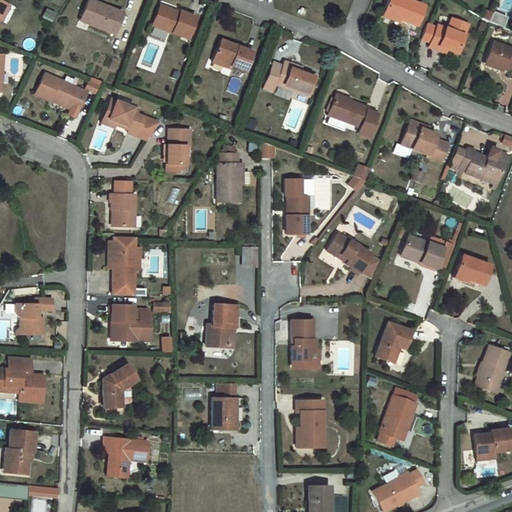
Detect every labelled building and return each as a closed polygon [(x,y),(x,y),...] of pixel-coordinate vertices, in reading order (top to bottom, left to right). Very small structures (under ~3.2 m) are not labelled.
[(9,1),(6,0),(5,0),(0,11),(0,16),(1,17),(9,1)] [(102,0),(80,0),(77,11),(90,14),(88,19),(109,27),(117,5),(102,0)] [(398,0),(388,0),(381,16),(407,28),(417,7),(398,0)] [(47,8),(38,4),(34,12),(43,16),(47,8)] [(307,10),(300,7),(297,14),(305,17),(307,10)] [(155,8),(151,22),(190,36),(196,16),(177,9),(175,15),(155,8)] [(493,14),(489,12),(485,22),(498,27),(501,20),(492,17),(493,14)] [(425,45),(423,49),(431,52),(432,49),(440,52),(449,55),(457,37),(455,37),(460,27),(446,21),(442,31),(432,28),(431,30),(425,45)] [(416,41),(425,45),(431,30),(422,26),(416,41)] [(219,39),(212,65),(245,75),(253,50),(219,39)] [(511,55),(486,46),(480,63),(511,75),(511,55)] [(273,63),(264,88),(273,91),(276,85),(308,96),(316,76),(301,71),(291,67),(292,64),(284,61),(282,67),(273,63)] [(43,71),(33,92),(48,100),(50,97),(69,105),(66,113),(73,116),(84,91),(43,71)] [(337,96),(330,115),(358,124),(356,132),(365,136),(374,111),(364,109),(365,105),(337,96)] [(106,98),(99,118),(129,129),(127,132),(147,140),(158,123),(137,115),(138,111),(106,98)] [(408,124),(401,144),(430,153),(428,157),(441,161),(446,143),(434,139),(436,133),(408,124)] [(163,155),(162,174),(172,176),(172,167),(180,167),(180,147),(185,148),(186,133),(164,133),(164,146),(159,146),(159,155),(163,155)] [(511,138),(504,135),(501,143),(511,147),(510,148),(511,149),(511,138)] [(268,158),(267,146),(254,141),(255,158),(268,158)] [(462,168),(459,176),(463,177),(466,171),(468,172),(468,173),(482,179),(483,177),(499,182),(508,158),(504,157),(505,154),(499,152),(499,150),(491,148),(487,158),(475,153),(476,151),(469,148),(467,152),(462,168)] [(222,149),(220,149),(220,160),(214,160),(214,198),(236,198),(236,181),(245,181),(246,168),(239,168),(239,160),(235,160),(235,150),(232,149),(222,149)] [(459,149),(453,165),(462,168),(467,152),(459,149)] [(412,169),(408,180),(418,184),(423,176),(412,169)] [(345,186),(354,190),(360,181),(348,177),(345,186)] [(283,179),(283,195),(285,195),(299,195),(299,179),(283,179)] [(114,182),(113,195),(128,196),(129,182),(114,182)] [(113,211),(112,228),(132,229),(133,196),(128,196),(113,195),(108,195),(108,204),(110,204),(110,211),(113,211)] [(299,195),(285,195),(285,211),(287,210),(287,215),(283,215),(283,234),(304,234),(304,216),(305,216),(305,205),(300,205),(300,195),(299,195)] [(369,252),(335,231),(325,249),(336,256),(338,253),(346,258),(343,262),(357,271),(358,269),(371,277),(378,260),(368,253),(369,252)] [(433,264),(442,269),(451,246),(440,241),(438,247),(406,234),(399,252),(417,259),(417,262),(432,268),(433,264)] [(130,245),(130,237),(111,237),(111,244),(130,245)] [(110,273),(109,296),(129,297),(129,273),(130,252),(130,245),(111,244),(110,273)] [(242,244),(242,263),(251,263),(250,244),(242,244)] [(459,253),(451,275),(473,284),(475,280),(481,282),(487,264),(459,253)] [(17,331),(17,333),(44,334),(44,318),(38,320),(38,311),(51,313),(51,298),(34,298),(34,302),(14,302),(14,312),(19,316),(19,329),(17,331)] [(206,344),(227,345),(227,323),(235,324),(234,302),(213,302),(213,321),(206,321),(206,344)] [(144,335),(145,314),(142,311),(134,311),(134,315),(128,314),(128,307),(107,306),(106,323),(112,323),(112,328),(110,328),(109,342),(126,342),(126,335),(144,335)] [(310,318),(289,318),(289,337),(291,338),(291,344),(289,344),(288,359),(308,359),(308,348),(312,348),(312,338),(310,338),(310,318)] [(386,319),(373,354),(391,361),(398,344),(403,347),(409,328),(386,319)] [(235,345),(235,324),(227,323),(227,345),(235,345)] [(486,342),(473,382),(493,390),(496,380),(494,380),(505,349),(486,342)] [(312,348),(308,348),(308,359),(288,359),(288,366),(315,367),(315,348),(312,348)] [(28,375),(25,375),(26,357),(6,356),(5,366),(0,366),(0,390),(16,391),(15,395),(27,395),(27,400),(39,400),(40,372),(28,372),(28,375)] [(100,381),(101,409),(119,409),(119,403),(125,403),(127,401),(127,387),(125,385),(134,379),(123,366),(100,381)] [(235,398),(236,384),(218,384),(218,397),(235,398)] [(393,395),(381,432),(399,439),(403,428),(406,430),(415,402),(393,395)] [(232,420),(232,407),(236,407),(236,398),(235,398),(218,397),(213,397),(212,429),(235,430),(235,420),(232,420)] [(293,432),(294,445),(314,445),(314,435),(320,435),(320,399),(293,399),(293,410),(297,410),(297,426),(297,432),(293,432)] [(469,435),(474,463),(483,461),(482,458),(491,456),(489,450),(508,447),(508,445),(511,444),(511,429),(505,430),(504,425),(485,429),(485,431),(469,435)] [(8,430),(7,451),(4,474),(24,475),(26,452),(31,453),(32,432),(8,430)] [(106,454),(104,478),(126,482),(127,462),(142,464),(145,444),(102,439),(101,454),(106,454)] [(414,489),(411,484),(404,470),(401,465),(391,471),(394,475),(368,488),(381,510),(407,496),(405,493),(414,489)] [(413,466),(404,470),(411,484),(420,480),(413,466)] [(0,497),(12,499),(13,484),(0,482),(0,497)] [(26,486),(13,484),(12,499),(24,500),(26,486)] [(57,489),(29,486),(28,495),(56,498),(57,489)] [(306,491),(305,511),(324,511),(325,509),(328,508),(328,491),(306,491)]
